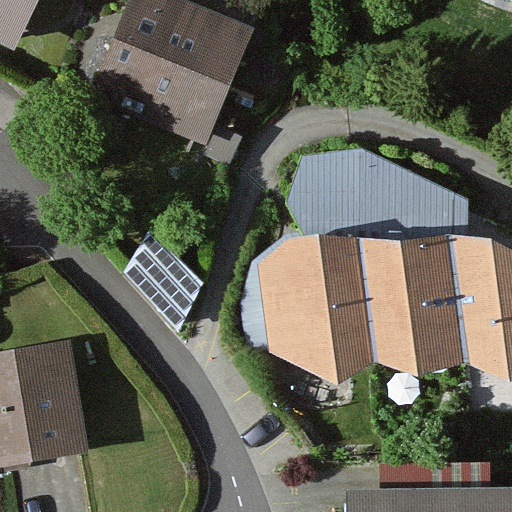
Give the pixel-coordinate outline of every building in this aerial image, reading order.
[(35,0),(0,0),(0,46),(10,52),(35,0)] [(261,26),(186,0),(130,0),(96,99),(220,142),(261,26)] [(353,234),(455,231),(458,189),(349,141),(296,147),(280,190),(293,236),(353,234)] [(148,224),(123,273),(177,332),(202,284),(148,224)] [(353,234),(368,357),(413,374),(469,364),(455,231),(353,234)] [(511,253),(491,241),(455,231),(469,364),(510,386),(511,383),(511,253)] [(353,234),(293,236),(279,236),(253,260),(265,349),(336,387),(368,357),(353,234)] [(70,345),(0,357),(0,472),(90,456),(70,345)] [(511,511),(511,486),(345,490),(345,511),(511,511)]
